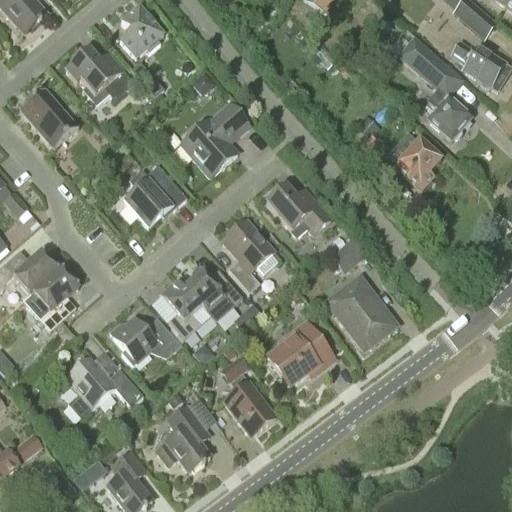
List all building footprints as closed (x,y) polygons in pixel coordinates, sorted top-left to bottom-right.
[(8,0),(0,7),(0,12),(23,39),(45,19),(28,0),(8,0)] [(325,0),(303,0),(302,3),(320,14),(328,1),(325,0)] [(453,13),(464,0),(441,0),(440,2),(453,13)] [(511,0),(491,0),(489,4),(511,18),(511,0)] [(465,3),(451,20),(483,48),(497,31),(465,3)] [(150,19),(146,21),(138,12),(120,27),(129,37),(119,46),(134,64),(162,40),(157,33),(160,30),(150,19)] [(252,34),(259,40),(266,31),(259,25),(252,34)] [(460,109),(450,100),(463,86),(412,42),(395,61),(435,96),(426,107),(435,115),(426,126),(449,147),(451,144),(455,144),(459,139),(459,136),(470,123),(457,112),(460,109)] [(504,70),(476,52),(472,57),(458,48),(449,62),(463,71),(461,76),(489,93),(495,97),(505,82),(499,78),(504,70)] [(95,111),(109,99),(115,105),(133,90),(115,68),(106,76),(88,56),(64,76),(75,89),(79,85),(85,92),(81,96),(95,111)] [(154,105),(155,105),(164,97),(140,69),(131,78),(154,105)] [(213,90),(203,78),(191,88),(197,95),(206,97),(213,90)] [(53,155),(78,133),(44,94),(19,116),(53,155)] [(227,149),(247,132),(229,110),(209,128),(207,126),(180,150),(209,183),(236,160),(227,149)] [(378,134),(365,122),(354,133),(364,142),(371,135),(374,138),(378,134)] [(362,145),(373,156),(382,145),(371,135),(362,145)] [(427,179),(439,166),(418,146),(393,172),(419,197),(431,184),(427,179)] [(128,187),(136,195),(123,206),(147,234),(171,212),(173,215),(185,204),(157,171),(145,181),(141,176),(128,187)] [(303,196),(294,203),(284,192),(265,209),(290,237),(301,228),(312,241),(330,226),(303,196)] [(17,223),(26,214),(13,199),(3,207),(17,223)] [(235,235),(221,247),(237,266),(227,275),(248,299),(258,289),(249,278),(255,273),(262,281),(277,268),(270,260),(273,258),(245,226),(243,228),(245,230),(236,237),(235,235)] [(343,278),(363,260),(351,245),(330,263),(343,278)] [(40,256),(22,272),(13,261),(0,272),(0,286),(3,290),(12,281),(29,300),(60,274),(60,273),(57,275),(40,256)] [(77,293),(60,274),(29,300),(29,301),(32,298),(43,311),(34,319),(49,336),(69,319),(60,308),(77,293)] [(202,276),(184,292),(200,311),(214,328),(232,312),(242,303),(221,280),(212,288),(202,276)] [(358,282),(332,301),(323,308),(341,332),(343,330),(363,357),(386,340),(381,333),(391,326),(358,282)] [(184,292),(178,284),(160,301),(176,320),(167,327),(183,345),(199,331),(190,320),(200,311),(184,292)] [(287,299),(293,306),(298,302),(292,295),(287,299)] [(250,330),(259,322),(253,314),(243,322),(250,330)] [(155,325),(147,332),(142,327),(139,330),(133,324),(120,335),(117,331),(109,339),(124,356),(120,359),(132,373),(156,352),(166,364),(180,353),(155,325)] [(316,377),(333,365),(306,328),(286,343),(288,347),(268,362),(290,391),(311,375),(311,376),(312,377),(313,377),(314,377),(315,377),(316,377)] [(212,361),(203,350),(192,359),(202,370),(212,361)] [(118,375),(106,385),(88,365),(90,363),(89,362),(79,371),(73,371),(73,376),(64,384),(78,400),(67,410),(80,425),(114,395),(130,413),(142,402),(118,375)] [(275,423),(248,388),(241,379),(246,374),(238,363),(219,377),(235,398),(223,407),(249,442),(275,423)] [(0,378),(2,381),(12,372),(7,366),(0,371),(0,378)] [(44,378),(52,387),(61,380),(53,370),(44,378)] [(166,406),(173,414),(184,405),(177,397),(166,406)] [(140,424),(154,411),(149,404),(134,417),(140,424)] [(164,448),(165,450),(156,457),(170,476),(180,469),(187,479),(209,463),(192,441),(202,434),(185,412),(167,426),(176,439),(164,448)] [(14,456),(24,469),(42,456),(32,442),(14,456)] [(0,456),(0,491),(5,488),(2,483),(17,471),(7,457),(3,461),(0,456)] [(111,473),(119,483),(106,493),(120,511),(144,511),(151,507),(134,486),(144,478),(129,459),(111,473)]
